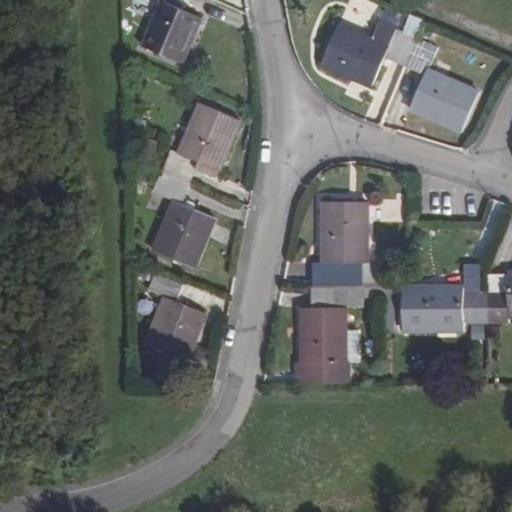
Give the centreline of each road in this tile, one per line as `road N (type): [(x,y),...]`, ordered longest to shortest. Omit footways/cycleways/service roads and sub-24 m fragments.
road 1 (residential): [(286,122),(239,386),(206,444),(155,481),(87,503),(8,511)]
road 2 (residential): [(490,175),(286,122)]
road 3 (residential): [(264,0),(286,122)]
